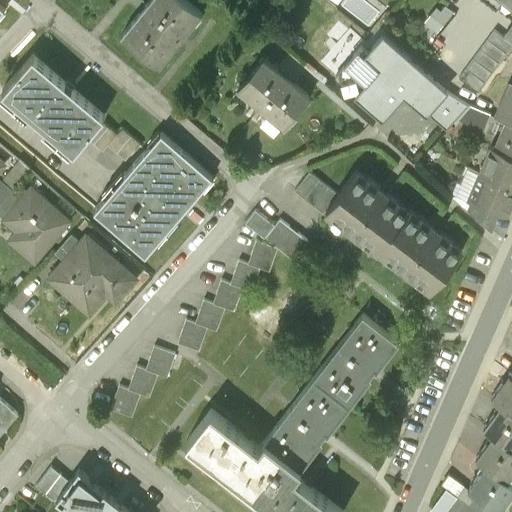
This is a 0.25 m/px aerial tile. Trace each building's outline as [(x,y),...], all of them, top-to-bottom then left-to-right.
[(200,12),(185,0),(148,0),(122,33),(159,62),(200,12)] [(511,0),(493,0),(511,14),(511,0)] [(441,34),(457,14),(444,4),(429,24),(441,34)] [(478,89),(511,43),(511,40),(504,34),(494,27),(459,75),(478,89)] [(368,49),(361,43),(336,72),(382,113),(403,89),(426,109),(445,87),(383,32),(368,49)] [(33,55),(2,90),(72,151),(85,136),(100,119),(103,115),(33,55)] [(263,56),(238,87),(239,88),(241,85),(254,96),(251,98),(260,106),(286,75),(263,56)] [(286,75),(260,106),(271,114),(273,112),(285,122),(283,125),(284,125),(310,95),(286,75)] [(511,105),(511,77),(510,77),(494,112),(507,117),(511,105)] [(445,87),(426,109),(446,127),(468,102),(445,87)] [(511,105),(507,117),(495,143),(495,144),(511,151),(511,105)] [(100,119),(85,136),(102,152),(108,145),(125,160),(139,144),(122,129),(117,134),(100,119)] [(161,131),(94,208),(144,252),(211,176),(161,131)] [(511,181),(511,151),(495,144),(495,143),(490,141),(479,168),(511,181)] [(15,165),(25,173),(33,164),(23,155),(15,165)] [(339,192),(327,207),(341,219),(340,221),(364,239),(365,238),(374,244),(404,205),(400,202),(401,200),(368,174),(367,176),(357,168),(339,192)] [(507,213),(511,202),(511,181),(479,168),(467,196),(471,198),(493,207),(507,213)] [(327,207),(339,192),(311,170),(296,188),(324,211),(327,207)] [(0,203),(12,190),(0,179),(0,203)] [(68,220),(30,187),(22,196),(5,216),(27,236),(19,245),(35,259),(68,220)] [(12,190),(0,203),(0,212),(5,216),(22,196),(13,189),(12,190)] [(471,198),(467,206),(486,223),(493,207),(471,198)] [(404,205),(374,244),(380,249),(382,247),(395,257),(393,259),(417,278),(419,276),(433,287),(463,248),(453,240),(454,239),(421,213),(420,215),(410,207),(409,209),(404,205)] [(245,219),(264,235),(274,222),(255,207),(245,219)] [(280,216),(265,235),(293,257),(308,238),(280,216)] [(252,249),(273,256),(277,245),(256,237),(252,249)] [(76,238),(61,255),(70,264),(86,246),(76,238)] [(134,277),(91,240),(86,246),(70,264),(57,279),(91,309),(105,292),(114,301),(134,277)] [(252,249),(248,260),(260,265),(269,268),(273,256),(252,249)] [(234,268),(256,276),(260,265),(248,260),(238,257),(234,268)] [(234,268),(230,280),(242,284),(252,288),(256,276),(234,268)] [(242,284),(230,280),(221,277),(217,288),(238,296),(242,284)] [(234,307),(238,296),(217,288),(213,300),(225,304),(234,307)] [(221,315),(225,304),(213,300),(203,296),(199,308),(221,315)] [(217,327),(221,315),(199,308),(195,320),(207,324),(217,327)] [(397,338),(362,312),(311,377),(346,404),(397,338)] [(186,316),(182,328),(203,335),(207,324),(195,320),(186,316)] [(203,335),(182,328),(178,339),(199,347),(203,335)] [(119,382),(111,405),(132,413),(140,390),(149,394),(158,371),(167,374),(175,351),(154,343),(146,366),(136,363),(128,386),(119,382)] [(511,373),(509,371),(492,394),(502,401),(511,408),(511,373)] [(346,404),(311,377),(266,436),(283,450),(301,463),(346,404)] [(0,429),(17,410),(0,394),(0,429)] [(511,408),(502,401),(485,425),(494,431),(511,444),(511,408)] [(210,406),(187,436),(253,488),(283,450),(266,436),(259,444),(210,406)] [(511,444),(494,431),(477,455),(486,462),(507,477),(508,476),(505,474),(511,464),(511,444)] [(301,463),(283,450),(253,488),(284,511),(340,511),(343,509),(294,471),(301,463)] [(56,494),(70,477),(51,461),(36,480),(55,495),(56,494)] [(511,480),(507,477),(486,462),(468,486),(474,490),(496,506),(499,508),(496,505),(506,492),(509,495),(511,490),(511,480)] [(90,474),(79,465),(70,477),(56,494),(78,511),(136,511),(89,475),(90,474)] [(474,490),(468,486),(450,473),(444,482),(445,483),(458,492),(467,499),(474,490)] [(430,503),(443,511),(458,492),(445,483),(430,503)] [(467,499),(458,492),(443,511),(442,511),(491,511),(496,506),(474,490),(467,499)]
